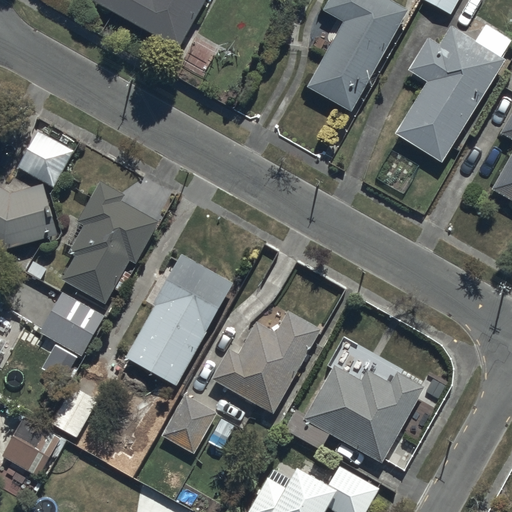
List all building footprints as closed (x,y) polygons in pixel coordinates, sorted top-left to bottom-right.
[(94,0),(93,2),(179,51),(208,0),(94,0)] [(387,0),(328,0),(322,11),(344,24),(307,88),(350,113),(409,12),(387,0)] [(423,0),(451,16),(459,0),(423,0)] [(425,86),(395,134),(443,164),(511,54),(511,40),(488,26),(477,43),(452,27),(439,48),(428,41),(410,70),(413,72),(410,76),(425,86)] [(511,113),(501,134),(511,140),(511,156),(493,191),(511,200),(511,113)] [(39,131),(18,167),(53,187),(74,152),(39,131)] [(74,255),(60,279),(106,304),(129,263),(136,267),(159,225),(122,205),(127,195),(101,181),(77,223),(83,226),(69,252),(74,255)] [(0,189),(0,247),(4,250),(57,237),(46,188),(11,196),(0,189)] [(176,381),(232,278),(180,249),(152,300),(155,302),(127,354),(176,381)] [(104,317),(60,293),(39,332),(84,356),(104,317)] [(0,358),(9,344),(0,338),(0,309),(5,301),(0,298),(0,358)] [(320,332),(288,315),(277,335),(257,324),(239,356),(228,350),(211,381),(273,416),(320,332)] [(367,371),(361,382),(335,367),(304,420),(382,465),(426,389),(397,373),(391,385),(367,371)] [(77,439),(97,401),(72,388),(52,426),(77,439)] [(194,455),(217,415),(185,396),(162,437),(194,455)] [(62,441),(25,420),(16,438),(52,458),(62,441)] [(50,459),(14,438),(2,458),(38,479),(50,459)] [(273,470),(249,511),(328,511),(329,510),(332,511),(367,511),(380,490),(341,468),(329,488),(297,470),(292,481),(273,470)]
